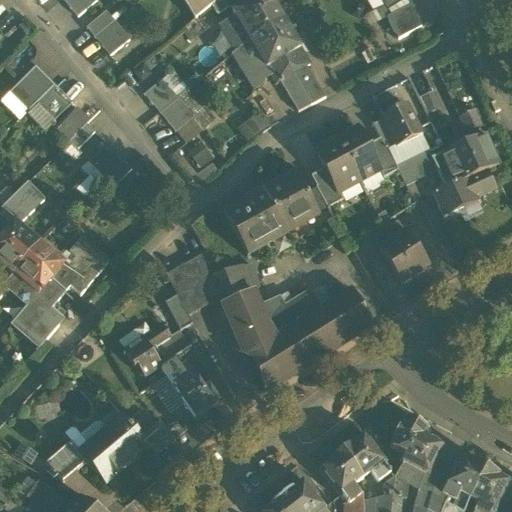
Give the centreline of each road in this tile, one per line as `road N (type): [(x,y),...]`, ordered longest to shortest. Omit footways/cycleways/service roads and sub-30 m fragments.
road 1 (residential): [(197,208),(266,143),(469,39)]
road 2 (residential): [(0,411),(197,208)]
road 3 (residential): [(21,0),(197,208)]
road 4 (residential): [(178,511),(382,356)]
road 5 (residential): [(511,445),(433,402),(382,356)]
road 6 (residential): [(382,356),(511,282)]
